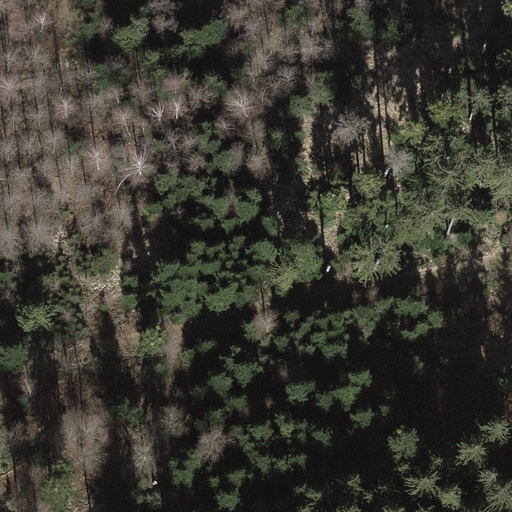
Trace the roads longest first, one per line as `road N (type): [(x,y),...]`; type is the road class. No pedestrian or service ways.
road 1 (track): [(0,371),(511,258)]
road 2 (track): [(0,98),(153,84),(204,67)]
